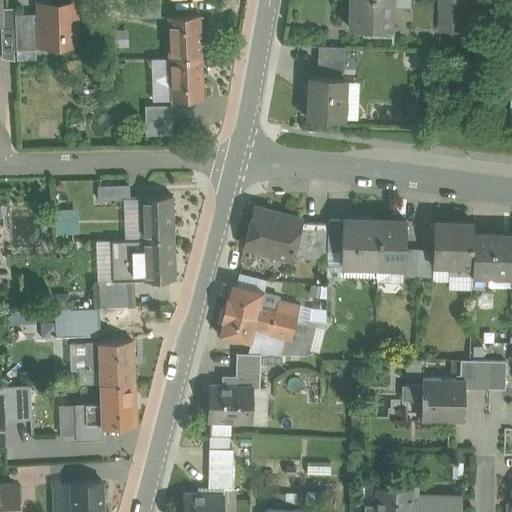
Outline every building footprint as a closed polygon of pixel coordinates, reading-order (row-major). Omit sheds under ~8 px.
[(127,21),(126,18),(126,4),(160,3),(160,0),(108,0),(109,21),(127,21)] [(392,0),(355,0),(355,11),(349,11),(349,28),(368,28),(368,35),(389,36),(390,29),(391,29),(392,0)] [(454,0),(440,0),(439,31),(453,31),(454,0)] [(467,0),(454,0),(453,31),(467,31),(467,0)] [(160,3),(126,4),(126,18),(161,17),(160,3)] [(75,4),(40,5),(40,13),(41,43),(76,43),(75,4)] [(16,57),(16,49),(15,14),(14,9),(2,9),(3,28),(0,28),(2,57),(16,57)] [(40,13),(15,14),(16,49),(37,49),(37,43),(41,43),(40,13)] [(200,15),(167,16),(169,58),(201,57),(200,15)] [(478,37),(467,36),(466,52),(478,53),(478,37)] [(344,47),(318,46),(317,76),(343,78),(344,47)] [(201,57),(169,58),(170,100),(203,99),(201,57)] [(154,101),(170,100),(169,58),(153,59),(154,101)] [(118,60),(90,61),(90,71),(118,70),(118,60)] [(317,76),(309,76),(307,118),(343,120),(345,82),(345,78),(343,78),(317,76)] [(358,82),(345,82),(343,120),(356,121),(358,82)] [(42,126),(54,126),(54,105),(42,105),(42,126)] [(172,106),(145,107),(145,121),(172,120),(172,106)] [(172,120),(145,121),(146,135),(172,134),(172,120)] [(129,185),(107,186),(108,200),(129,199),(129,185)] [(107,186),(99,186),(99,200),(108,200),(107,186)] [(172,196),(139,197),(141,239),(174,237),(172,196)] [(301,218),(255,206),(243,247),(291,259),(292,254),(300,222),(301,218)] [(54,232),(79,231),(78,207),(54,207),(54,232)] [(378,219),(343,218),(343,219),(341,251),(341,264),(377,265),(378,219)] [(343,219),(328,219),(328,223),(327,251),(341,251),(343,219)] [(406,220),(378,219),(377,265),(403,266),(405,266),(405,248),(406,220)] [(473,222),(433,221),(432,249),(432,264),(433,264),(449,265),(449,272),(472,273),(473,233),(473,222)] [(328,223),(300,222),(292,254),(327,262),(327,251),(328,223)] [(511,264),(511,234),(473,233),(472,273),(472,274),(511,275),(511,264)] [(174,237),(141,239),(112,240),(113,276),(132,275),(132,280),(142,280),(143,280),(175,279),(174,237)] [(417,248),(405,248),(405,266),(403,266),(403,276),(416,277),(417,248)] [(432,249),(417,248),(416,277),(433,277),(433,264),(432,264),(432,249)] [(327,262),(326,279),(341,279),(341,276),(341,264),(341,251),(327,251),(327,262)] [(341,264),(341,276),(376,277),(377,265),(341,264)] [(433,277),(433,283),(449,283),(448,292),(471,292),(472,274),(472,273),(449,272),(449,265),(433,264),(433,277)] [(127,280),(98,281),(99,308),(128,307),(127,280)] [(263,291),(230,283),(223,308),(261,318),(296,320),(300,304),(279,299),(280,296),(263,292),(263,291)] [(99,308),(71,309),(72,336),(100,335),(99,308)] [(261,318),(223,308),(217,333),(251,342),(254,328),(270,332),(269,334),(291,339),(296,320),(261,318)] [(34,309),(11,311),(12,322),(36,320),(34,309)] [(71,309),(56,309),(57,337),(72,336),(71,309)] [(308,321),(296,320),(291,339),(304,343),(308,321)] [(254,328),(251,342),(248,354),(309,355),(312,345),(304,343),(291,339),(269,334),(270,332),(254,328)] [(132,340),(99,341),(85,341),(86,370),(100,370),(100,383),(133,382),(132,340)] [(248,354),(236,353),(235,378),(235,387),(250,387),(251,388),(259,388),(260,354),(248,354)] [(489,361),(460,360),(460,379),(464,379),(464,388),(488,389),(489,361)] [(506,361),(489,361),(488,389),(505,390),(506,361)] [(222,377),(221,386),(235,387),(235,378),(222,377)] [(460,379),(422,378),(422,386),(421,386),(421,410),(420,420),(463,421),(464,388),(464,379),(460,379)] [(133,382),(100,383),(101,404),(75,405),(76,426),(102,425),(134,424),(133,382)] [(221,386),(210,386),(209,420),(231,421),(249,421),(251,388),(250,387),(235,387),(221,386)] [(405,410),(421,410),(421,386),(405,386),(405,410)] [(209,420),(209,437),(231,437),(231,421),(209,420)] [(76,426),(76,439),(102,438),(102,425),(76,426)] [(231,449),(231,437),(209,437),(209,448),(231,449)] [(231,449),(209,448),(209,460),(233,461),(233,449),(231,449)] [(233,461),(209,460),(208,488),(232,489),(233,461)] [(332,465),(307,464),(307,476),(331,477),(332,465)] [(102,511),(101,480),(71,481),(71,484),(71,511),(102,511)] [(16,511),(15,484),(0,484),(0,511),(16,511)] [(54,511),(71,511),(71,484),(54,484),(54,511)] [(459,511),(460,496),(411,495),(411,488),(377,487),(376,511),(459,511)] [(223,511),(224,495),(184,494),(183,511),(223,511)] [(275,494),(274,509),(297,510),(297,494),(275,494)]
